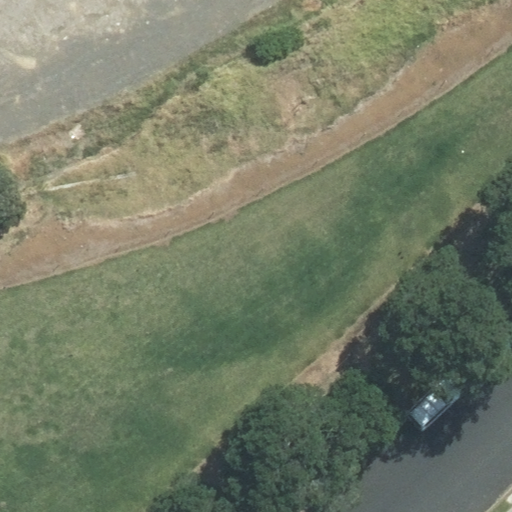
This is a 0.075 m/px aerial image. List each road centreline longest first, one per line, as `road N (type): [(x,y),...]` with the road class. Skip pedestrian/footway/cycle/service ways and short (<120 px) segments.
road 1 (residential): [(511,396),(388,511)]
road 2 (track): [(0,52),(159,0)]
